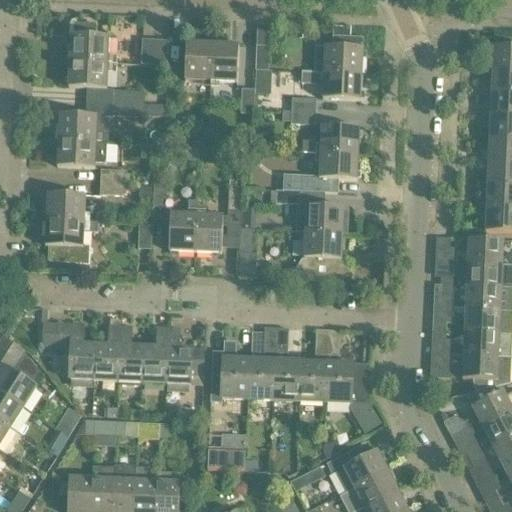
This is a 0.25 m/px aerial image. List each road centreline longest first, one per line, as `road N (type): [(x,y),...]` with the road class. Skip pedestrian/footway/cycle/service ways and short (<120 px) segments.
road 1 (residential): [(413,311),(47,291),(23,286),(0,268)]
road 2 (residential): [(413,311),(423,63),(407,23)]
road 3 (residential): [(458,511),(410,419),(413,311)]
road 4 (residential): [(0,206),(8,0)]
